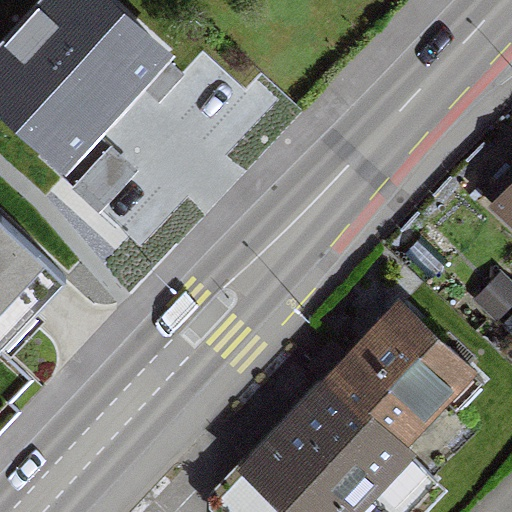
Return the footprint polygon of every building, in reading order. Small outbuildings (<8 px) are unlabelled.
[(0,114),(63,172),(171,56),(111,0),(43,0),(0,46),(0,114)] [(511,162),(483,194),(511,221),(511,162)] [(0,350),(58,288),(0,234),(0,350)] [(494,276),(473,297),(489,313),(510,292),(494,276)] [(398,304),(214,500),(226,511),(320,511),(334,498),(347,511),(402,511),(432,480),(392,443),(434,399),(449,412),(479,381),(398,304)]
